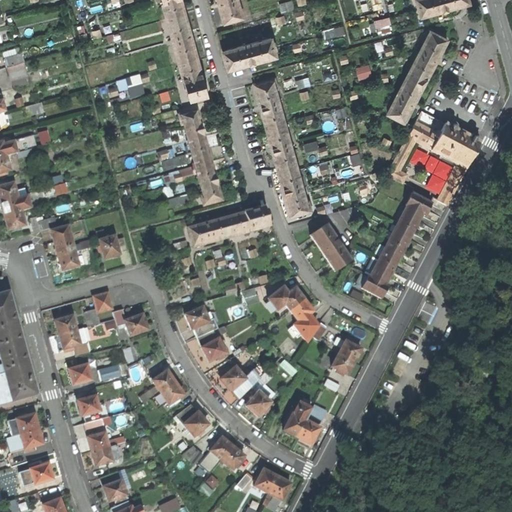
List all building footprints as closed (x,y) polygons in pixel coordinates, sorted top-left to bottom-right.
[(162,0),(189,100),(209,95),(204,79),(203,74),(202,74),(191,36),(181,0),(162,0)] [(238,0),(218,0),(220,5),(225,22),(243,17),(238,0)] [(416,0),(421,16),(469,2),(468,0),(416,0)] [(283,13),(294,10),(292,1),(280,3),(283,13)] [(317,15),(324,13),(322,5),(315,7),(317,15)] [(301,22),(311,19),(307,7),(298,9),(301,22)] [(267,30),(273,29),(270,17),(264,19),(267,30)] [(274,29),(282,27),(280,19),(272,21),(274,29)] [(326,36),(340,33),(339,27),(325,29),(326,36)] [(431,31),(388,113),(404,122),(416,99),(436,62),(447,40),(431,31)] [(81,42),(87,40),(86,34),(79,36),(81,42)] [(277,55),(271,37),(223,51),(225,59),(228,69),(277,55)] [(287,55),(296,53),(294,43),(284,46),(287,55)] [(19,48),(2,53),(4,59),(3,60),(5,68),(24,63),(22,55),(21,55),(19,48)] [(26,71),(24,63),(5,68),(8,76),(26,71)] [(360,79),(371,75),(368,65),(357,68),(360,79)] [(131,98),(145,94),(140,74),(125,78),(131,98)] [(291,215),(310,210),(308,202),(307,202),(275,88),(276,87),(274,79),(255,85),(261,108),(272,147),(285,195),(291,215)] [(303,79),(296,81),(298,89),(305,87),(303,79)] [(110,95),(121,92),(118,81),(107,84),(110,95)] [(308,91),(300,93),(305,115),(313,113),(308,91)] [(17,107),(27,105),(25,97),(15,100),(17,107)] [(37,103),(22,107),(25,117),(40,113),(37,103)] [(161,121),(174,118),(172,111),(159,115),(161,121)] [(204,204),(220,200),(218,192),(215,180),(212,167),(208,154),(205,142),(201,129),(198,116),(196,111),(180,115),(182,124),(183,123),(202,196),(201,196),(204,204)] [(354,116),(357,124),(365,121),(363,113),(354,116)] [(341,129),(351,126),(350,120),(340,123),(341,129)] [(415,122),(411,120),(400,141),(404,144),(415,123),(415,122)] [(435,133),(415,123),(404,144),(388,175),(402,183),(406,175),(397,170),(413,139),(431,149),(431,150),(457,164),(438,201),(446,205),(480,142),(477,141),(478,139),(478,137),(477,135),(476,134),(474,133),(472,134),(470,135),(469,136),(463,133),(456,129),(456,127),(456,126),(456,124),(455,123),(454,122),(452,122),(451,122),(449,123),(447,125),(445,124),(440,133),(436,131),(435,133)] [(165,144),(171,143),(169,138),(170,138),(168,129),(161,131),(163,140),(164,140),(165,144)] [(346,154),(358,151),(354,136),(349,137),(352,146),(345,148),(346,154)] [(0,157),(5,156),(13,154),(17,153),(14,140),(2,143),(1,142),(0,142),(0,157)] [(304,144),(306,151),(318,147),(316,140),(304,144)] [(169,159),(180,156),(177,146),(169,149),(170,150),(167,151),(169,159)] [(30,149),(17,153),(13,154),(14,160),(31,155),(30,149)] [(0,172),(9,170),(5,156),(0,157),(0,172)] [(174,168),(184,165),(182,157),(171,159),(174,168)] [(169,184),(195,177),(193,166),(166,173),(169,184)] [(0,201),(26,195),(24,189),(15,191),(12,183),(0,186),(0,201)] [(56,195),(66,193),(64,185),(54,187),(56,195)] [(427,210),(431,203),(411,193),(404,206),(405,206),(422,215),(424,216),(427,210)] [(0,203),(1,208),(3,216),(20,211),(30,208),(26,194),(26,195),(0,201),(0,203)] [(168,209),(178,206),(176,199),(167,202),(168,209)] [(188,229),(193,247),(269,225),(264,206),(253,209),(243,212),(243,214),(210,222),(188,229)] [(332,206),(316,210),(317,216),(333,213),(332,206)] [(417,223),(422,215),(405,206),(396,223),(413,232),(417,223)] [(354,208),(339,212),(350,227),(362,219),(354,208)] [(7,229),(24,225),(20,211),(3,216),(5,223),(7,229)] [(32,233),(50,228),(59,226),(58,221),(55,221),(54,218),(37,223),(36,218),(29,220),(32,233)] [(408,240),(413,232),(396,223),(387,241),(403,250),(408,240)] [(53,243),(57,256),(73,252),(66,224),(59,226),(50,228),(53,243)] [(334,272),(351,261),(348,255),(345,251),(341,245),(342,245),(338,239),(337,239),(333,234),(334,233),(331,229),(330,229),(327,224),(310,235),(322,253),(334,272)] [(118,253),(126,251),(123,239),(122,240),(121,235),(98,241),(99,246),(96,247),(98,254),(101,253),(103,259),(114,256),(118,255),(118,253)] [(81,250),(92,247),(90,241),(79,244),(81,250)] [(399,258),(403,250),(387,241),(377,259),(394,268),(399,258)] [(257,250),(248,253),(251,260),(260,257),(257,250)] [(88,251),(81,252),(83,260),(84,260),(86,269),(92,267),(89,258),(90,257),(88,251)] [(60,270),(77,266),(73,252),(57,256),(59,265),(60,270)] [(190,258),(182,261),(184,268),(192,265),(190,258)] [(224,258),(217,260),(219,268),(226,266),(224,258)] [(208,271),(216,269),(213,259),(205,260),(208,271)] [(390,275),(394,268),(377,259),(368,276),(385,285),(390,275)] [(175,262),(165,265),(166,271),(176,269),(175,262)] [(243,267),(245,278),(254,277),(251,265),(243,267)] [(233,283),(241,280),(238,267),(229,270),(233,283)] [(387,286),(385,285),(368,276),(367,275),(360,289),(380,299),(384,292),(387,286)] [(268,276),(259,278),(261,285),(269,283),(268,276)] [(192,288),(201,286),(199,279),(191,281),(192,288)] [(244,283),(236,285),(238,291),(246,289),(244,283)] [(225,289),(227,297),(238,293),(238,291),(236,285),(225,289)] [(246,305),(259,302),(257,295),(256,295),(254,287),(240,291),(246,305)] [(280,299),(289,311),(303,300),(298,293),(294,288),(292,290),(289,292),(287,290),(285,291),(283,289),(276,294),(275,292),(266,299),(270,303),(278,297),(280,299)] [(0,403),(11,400),(11,401),(36,394),(34,386),(14,312),(8,292),(0,293),(0,403)] [(92,297),(95,310),(96,313),(110,310),(106,293),(92,297)] [(305,341),(310,336),(317,326),(308,315),(312,311),(308,306),(303,300),(289,311),(297,322),(293,326),(305,341)] [(192,329),(196,338),(217,329),(213,319),(207,321),(201,307),(184,315),(187,322),(190,329),(192,329)] [(88,327),(99,324),(96,313),(95,310),(85,313),(88,327)] [(122,310),(112,312),(116,326),(124,324),(128,337),(146,330),(143,322),(140,315),(131,318),(130,315),(124,317),(122,310)] [(55,326),(58,335),(75,330),(71,316),(69,317),(68,314),(59,316),(60,319),(57,320),(54,321),(55,326)] [(316,340),(325,328),(319,324),(317,326),(310,336),(316,340)] [(217,360),(224,357),(228,354),(228,353),(228,351),(219,335),(225,332),(223,327),(217,329),(196,338),(200,348),(203,353),(207,362),(216,357),(217,360)] [(75,357),(89,354),(86,342),(79,344),(75,330),(58,335),(61,345),(63,353),(73,350),(75,357)] [(340,348),(337,354),(353,362),(356,355),(359,349),(338,338),(334,345),(340,348)] [(234,356),(244,349),(242,346),(232,353),(234,356)] [(129,348),(121,350),(125,364),(132,362),(129,348)] [(330,367),(346,376),(349,370),(353,362),(337,354),(330,367)] [(86,381),(90,380),(85,365),(67,369),(69,377),(71,385),(82,382),(82,384),(87,383),(86,381)] [(100,381),(120,376),(117,366),(98,371),(100,381)] [(268,403),(267,403),(273,397),(262,386),(275,372),(270,366),(257,378),(258,379),(248,389),(255,395),(244,406),(250,412),(255,417),(268,403)] [(237,400),(248,389),(258,379),(257,378),(252,371),(243,378),(234,367),(219,379),(226,387),(237,400)] [(139,399),(142,404),(174,383),(168,375),(165,371),(162,373),(160,370),(149,378),(155,388),(139,399)] [(327,379),(324,385),(335,391),(339,385),(327,379)] [(319,396),(324,387),(315,382),(311,391),(319,396)] [(176,399),(182,395),(178,390),(174,383),(142,404),(145,409),(162,398),(167,405),(171,402),(173,404),(178,401),(176,399)] [(94,396),(76,401),(78,410),(82,424),(95,420),(100,419),(94,396)] [(287,434),(295,438),(305,421),(311,409),(298,402),(292,414),(291,414),(282,431),(287,434)] [(174,416),(192,437),(206,425),(200,418),(189,405),(174,416)] [(314,405),(307,419),(317,424),(324,411),(314,405)] [(15,419),(19,434),(37,429),(34,419),(33,414),(15,419)] [(107,417),(100,419),(95,420),(97,427),(109,425),(107,417)] [(97,427),(95,420),(82,424),(84,431),(97,427)] [(303,442),(309,445),(318,428),(305,421),(295,438),(303,442)] [(11,452),(41,444),(39,438),(37,429),(19,434),(19,435),(7,438),(11,452)] [(99,431),(92,433),(93,436),(86,438),(87,441),(90,452),(107,447),(105,442),(103,433),(99,434),(99,431)] [(121,438),(105,442),(107,447),(115,445),(123,443),(121,438)] [(208,451),(220,461),(231,447),(223,440),(220,438),(208,451)] [(115,445),(107,447),(90,452),(91,459),(93,466),(111,461),(119,459),(115,445)] [(193,465),(202,455),(192,446),(181,455),(193,465)] [(236,468),(244,459),(241,457),(242,456),(237,452),(231,447),(220,461),(231,470),(234,466),(236,468)] [(139,455),(142,463),(156,458),(154,450),(139,455)] [(33,484),(51,479),(48,471),(46,464),(18,473),(22,487),(33,484)] [(125,478),(122,469),(98,478),(104,494),(107,502),(113,500),(114,503),(126,498),(119,480),(125,478)] [(253,486),(266,493),(275,477),(266,472),(262,470),(253,486)] [(212,473),(203,482),(211,490),(219,481),(212,473)] [(240,491),(250,480),(245,475),(235,486),(240,491)] [(274,511),(279,501),(280,501),(289,484),(282,481),(275,477),(266,493),(261,504),(265,506),(265,507),(274,511)] [(205,498),(211,492),(202,483),(197,489),(205,498)] [(50,492),(50,490),(42,492),(44,497),(48,496),(49,499),(60,495),(58,490),(50,492)] [(41,505),(43,511),(62,511),(59,502),(58,499),(41,505)] [(141,511),(138,506),(130,509),(127,501),(109,509),(110,511),(141,511)] [(162,511),(172,511),(177,510),(173,501),(160,507),(162,511)]
